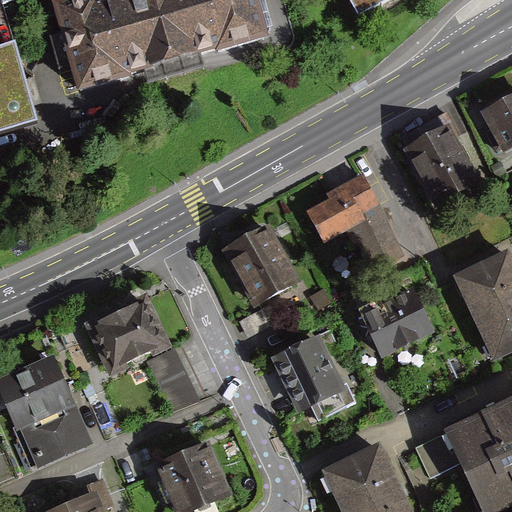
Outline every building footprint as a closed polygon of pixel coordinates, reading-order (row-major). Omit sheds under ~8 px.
[(77,0),(56,6),(79,89),(269,35),(259,0),(77,0)] [(350,0),(359,17),(390,0),(350,0)] [(0,131),(35,122),(14,44),(0,48),(0,131)] [(511,93),(482,109),(502,147),(511,142),(511,93)] [(448,122),(404,145),(436,205),(480,182),(448,122)] [(311,214),(325,241),(366,220),(362,213),(377,205),(364,179),(329,196),(332,203),(311,214)] [(299,282),(272,228),(224,252),(252,306),(299,282)] [(511,245),(455,271),(493,357),(511,348),(511,245)] [(414,292),(364,313),(381,353),(430,332),(414,292)] [(148,293),(86,323),(112,375),(173,345),(148,293)] [(341,390),(318,338),(275,357),(297,409),(341,390)] [(148,362),(174,415),(203,401),(178,348),(148,362)] [(76,407),(53,359),(0,383),(0,393),(19,434),(76,407)] [(511,402),(448,430),(483,511),(496,511),(511,505),(511,402)] [(211,445),(158,466),(177,511),(190,511),(232,495),(211,445)] [(408,511),(380,445),(323,469),(341,511),(408,511)] [(52,511),(106,511),(102,501),(113,496),(106,479),(82,489),(86,499),(52,511)]
